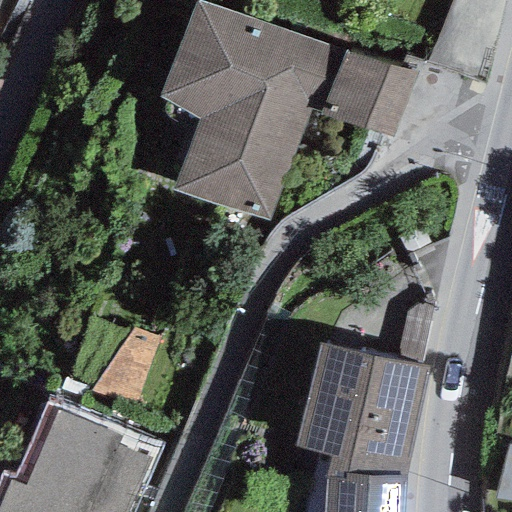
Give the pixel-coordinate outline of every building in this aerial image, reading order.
[(329,44),(196,1),(161,108),(194,119),(170,191),(269,224),(329,44)] [(416,74),(340,50),(320,114),(396,138),(416,74)] [(186,342),(119,316),(100,365),(166,392),(186,342)] [(427,365),(316,341),(295,444),(328,450),(326,473),(404,473),(427,365)] [(122,436),(57,408),(25,482),(9,475),(0,496),(0,511),(128,511),(152,457),(119,443),(122,436)] [(511,430),(508,430),(501,483),(511,484),(511,430)] [(400,511),(404,473),(326,473),(323,511),(400,511)]
